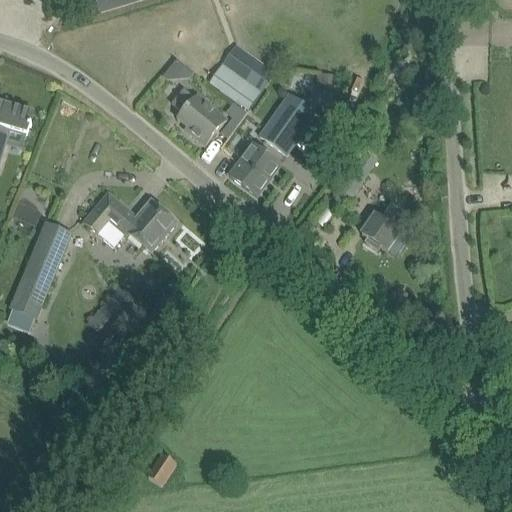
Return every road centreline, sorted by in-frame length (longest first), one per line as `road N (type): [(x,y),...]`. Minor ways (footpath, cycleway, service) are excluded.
road 1 (unclassified): [(494,425),(459,407),(69,70),(0,40)]
road 2 (unclassified): [(494,425),(470,327),(456,214),(443,0)]
